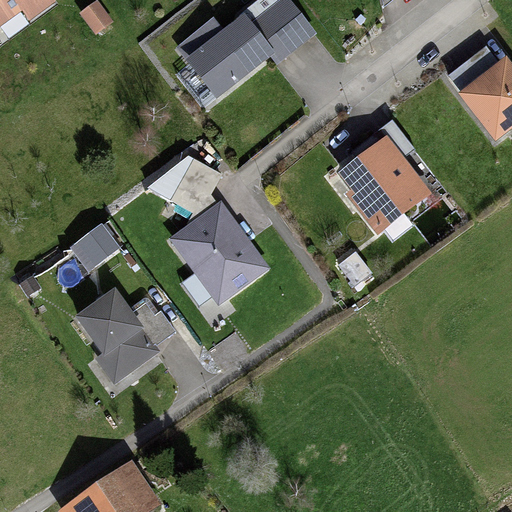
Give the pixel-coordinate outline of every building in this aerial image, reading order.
[(55,0),(0,0),(0,27),(21,13),(27,22),(56,1),(55,0)] [(184,59),(215,99),(274,53),(280,60),(313,34),(286,0),(279,0),(251,22),(243,12),(184,59)] [(98,1),(81,13),(95,33),(113,21),(98,1)] [(511,58),(508,54),(462,88),(497,136),(511,125),(511,58)] [(387,135),(336,173),(379,231),(431,193),(387,135)] [(220,202),(172,238),(220,304),(269,268),(220,202)] [(103,225),(71,249),(88,273),(121,249),(103,225)] [(357,253),(339,265),(354,286),(372,273),(357,253)] [(33,275),(20,284),(28,296),(41,288),(33,275)] [(115,290),(74,319),(116,378),(157,350),(115,290)] [(125,472),(69,511),(150,511),(153,510),(125,472)]
